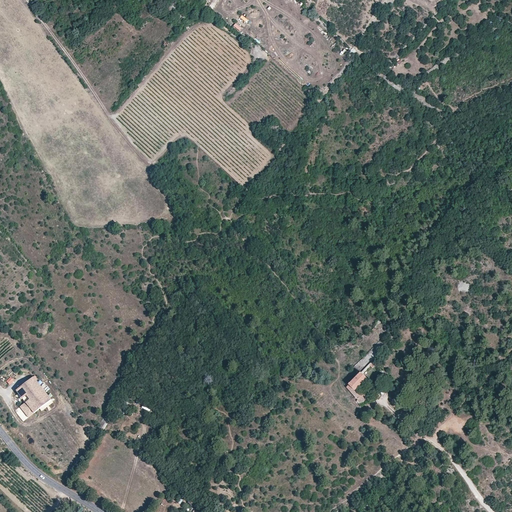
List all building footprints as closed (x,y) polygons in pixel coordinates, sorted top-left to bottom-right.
[(213,0),(208,6),(213,9),(220,0),(213,0)] [(359,388),(368,378),(362,372),(347,387),(362,404),(369,398),(359,388)] [(387,382),(391,378),(386,373),(381,377),(387,382)] [(11,377),(6,381),(9,385),(14,381),(11,377)] [(25,403),(20,407),(28,417),(51,400),(33,377),(16,390),(25,403)] [(149,413),(153,407),(145,402),(142,408),(149,413)]
